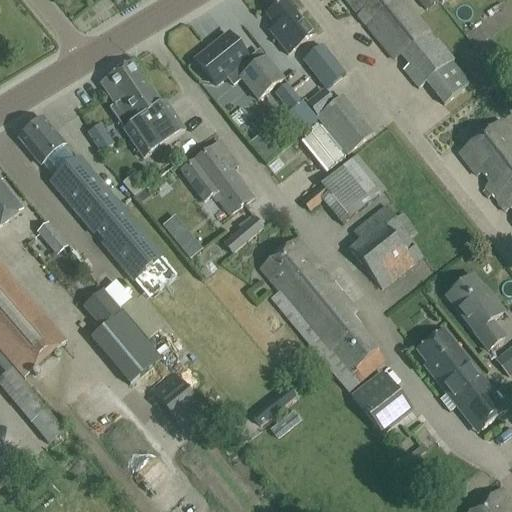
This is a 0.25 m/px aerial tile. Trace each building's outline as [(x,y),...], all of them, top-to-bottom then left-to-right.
[(435,42),(400,0),(343,0),(393,61),(399,57),(407,67),(402,72),(418,91),(426,85),(444,107),(470,86),(451,63),(454,61),(437,40),(435,42)] [(415,0),(425,13),(435,5),(431,0),(415,0)] [(288,57),(313,37),(285,1),(266,16),(275,28),(269,33),(288,57)] [(254,69),(229,36),(196,62),(216,88),(226,79),(233,88),(241,81),(258,102),(283,82),(265,60),(254,69)] [(270,44),(262,49),(272,64),(280,59),(270,44)] [(326,92),(345,77),(322,48),(303,63),(326,92)] [(161,105),(132,63),(106,82),(104,90),(114,106),(109,109),(144,161),(185,133),(164,103),(161,105)] [(289,114),(301,105),(287,86),(274,95),(289,114)] [(471,96),(457,104),(466,119),(480,110),(471,96)] [(313,119),(344,155),(367,135),(335,99),(313,119)] [(65,148),(43,122),(19,141),(41,168),(43,167),(54,180),(50,184),(94,236),(97,233),(106,243),(102,246),(134,284),(164,259),(80,159),(75,163),(64,149),(65,148)] [(511,139),(499,124),(458,156),(476,178),(481,175),(488,185),(485,190),(486,190),(481,194),(486,200),(491,196),(505,213),(509,211),(511,214),(511,139)] [(346,161),(322,129),(303,144),(328,176),(346,161)] [(253,201),(227,165),(232,161),(220,145),(181,172),(204,204),(214,197),(229,218),(253,201)] [(343,228),(387,193),(356,157),(301,205),(309,214),(322,204),(326,209),(334,218),(343,228)] [(133,199),(145,190),(133,176),(122,185),(133,199)] [(0,229),(22,212),(0,184),(0,229)] [(151,197),(146,190),(137,198),(142,205),(151,197)] [(394,220),(386,209),(353,235),(360,244),(350,253),(380,291),(422,258),(408,240),(417,234),(403,215),(394,220)] [(233,257),(264,230),(255,220),(223,247),(233,257)] [(56,258),(68,248),(48,225),(36,235),(56,258)] [(202,254),(191,240),(178,250),(189,264),(202,254)] [(297,241),(260,271),(279,294),(271,300),(339,385),(349,376),(377,354),(378,353),(352,319),(356,313),(341,294),(340,294),(297,241)] [(0,351),(24,381),(65,346),(31,305),(7,278),(5,280),(0,274),(0,351)] [(482,290),(472,278),(446,299),(475,336),(474,337),(487,353),(505,339),(492,323),(503,314),(483,289),(482,290)] [(115,289),(105,296),(122,313),(148,342),(157,334),(131,302),(129,304),(115,289)] [(102,292),(83,309),(101,331),(122,313),(105,296),(102,292)] [(163,362),(122,314),(90,341),(102,356),(131,390),(163,362)] [(478,435),(507,412),(443,333),(416,355),(425,366),(422,369),(445,397),(455,410),(463,419),(478,435)] [(508,380),(511,377),(511,349),(494,363),(508,380)] [(0,388),(16,375),(0,355),(0,388)] [(198,382),(189,371),(178,380),(173,375),(150,395),(181,432),(204,414),(222,437),(234,427),(198,382)] [(381,374),(350,398),(383,439),(413,414),(381,374)] [(66,435),(16,375),(0,388),(0,389),(49,449),(66,435)] [(297,401),(310,390),(299,378),(287,388),(288,389),(252,419),(260,429),(295,400),(297,401)] [(445,397),(439,402),(449,414),(455,410),(445,397)] [(236,452),(239,450),(248,442),(236,428),(224,438),(236,452)] [(508,511),(511,509),(511,506),(501,492),(474,511),(508,511)]
